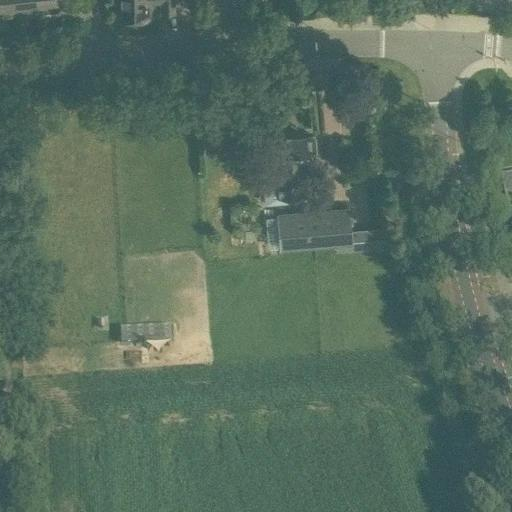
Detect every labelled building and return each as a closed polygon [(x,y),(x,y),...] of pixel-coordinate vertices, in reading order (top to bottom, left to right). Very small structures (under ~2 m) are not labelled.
[(0,0),(0,13),(16,12),(14,0),(0,0)] [(14,0),(16,12),(36,9),(35,0),(14,0)] [(35,0),(36,9),(58,7),(57,0),(35,0)] [(120,0),(121,18),(151,18),(151,1),(161,1),(161,13),(175,13),(174,0),(120,0)] [(288,136),(270,138),(272,167),(274,166),(276,195),(305,192),(302,164),(307,163),(306,152),(315,151),(314,137),(305,138),(304,136),(288,137),(288,136)] [(334,210),(277,215),(280,249),(337,244),(357,242),(354,208),(334,210)] [(172,327),(120,329),(120,343),(172,341),(172,327)]
